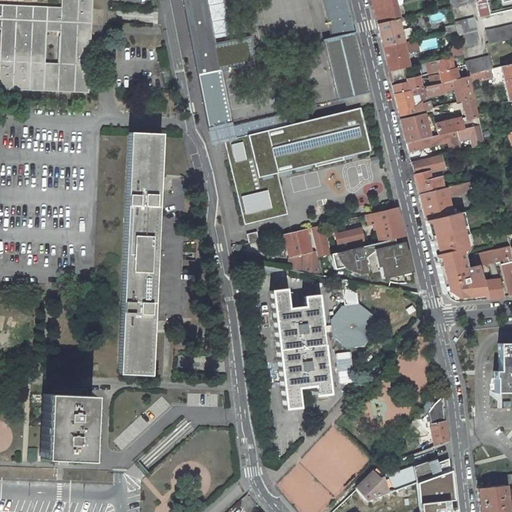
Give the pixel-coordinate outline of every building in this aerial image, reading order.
[(0,0),(0,89),(88,93),(92,0),(0,0)] [(182,0),(186,19),(209,15),(205,0),(182,0)] [(206,0),(214,39),(229,36),(221,0),(206,0)] [(322,0),(330,30),(351,24),(345,0),(322,0)] [(397,19),(400,19),(394,0),(371,0),(378,23),(397,19)] [(480,17),(490,15),(486,0),(477,0),(476,0),(476,2),(480,17)] [(215,44),(209,15),(186,19),(208,126),(230,121),(220,71),(255,64),(250,37),(215,44)] [(461,47),(479,43),(473,18),(455,23),(455,25),(457,30),(461,47)] [(383,47),(402,42),(397,19),(378,23),(383,47)] [(331,38),(353,33),(351,24),(330,30),(331,38)] [(511,24),(486,31),(489,43),(511,37),(511,24)] [(442,27),(444,33),(457,30),(455,25),(442,27)] [(344,98),(368,93),(353,33),(331,38),(323,40),(337,100),(344,98)] [(420,41),(422,51),(439,47),(437,37),(420,41)] [(402,42),(383,47),(388,72),(405,68),(408,67),(402,42)] [(468,75),(492,69),(489,56),(464,62),(468,75)] [(438,72),(452,68),(449,57),(424,63),(427,74),(438,72)] [(427,74),(424,63),(418,65),(421,75),(427,74)] [(500,67),(504,84),(511,82),(511,63),(507,65),(500,67)] [(407,79),(408,79),(408,78),(405,68),(388,72),(391,83),(407,79)] [(452,68),(438,72),(439,76),(436,76),(437,80),(430,81),(431,85),(438,84),(441,83),(449,81),(452,80),(458,78),(455,68),(452,68)] [(469,83),(494,76),(492,69),(468,75),(468,76),(469,83)] [(392,85),(394,94),(409,90),(421,88),(419,76),(408,78),(408,79),(407,79),(407,82),(392,85)] [(461,101),(473,98),(469,83),(468,76),(458,78),(452,80),(457,102),(461,101)] [(451,91),(449,81),(441,83),(438,84),(431,85),(425,87),(427,97),(451,91)] [(409,90),(394,94),(400,116),(431,109),(429,100),(421,103),(420,101),(413,107),(409,90)] [(346,108),(370,103),(368,93),(344,98),(346,108)] [(464,128),(479,124),(478,117),(473,98),(461,101),(466,120),(463,120),(464,128)] [(358,108),(224,140),(243,224),(286,214),(276,173),(369,150),(358,108)] [(406,142),(430,136),(425,116),(401,122),(406,142)] [(438,135),(462,129),(459,118),(435,123),(438,135)] [(406,142),(408,151),(448,142),(449,150),(460,147),(458,141),(469,138),(471,147),(484,144),(479,124),(464,128),(462,129),(438,135),(430,136),(406,142)] [(117,374),(149,375),(160,134),(128,133),(117,374)] [(410,162),(418,194),(442,188),(442,183),(440,176),(429,179),(428,172),(443,168),(440,155),(410,162)] [(442,188),(445,187),(461,184),(460,179),(442,183),(442,188)] [(439,217),(451,214),(447,197),(471,191),(469,182),(461,184),(445,187),(442,188),(418,194),(425,220),(439,217)] [(402,236),(403,236),(396,207),(372,213),(374,223),(378,242),(393,238),(402,236)] [(374,223),(372,213),(365,215),(368,225),(374,223)] [(475,297),(475,295),(483,293),(480,282),(477,265),(475,259),(465,262),(462,251),(466,250),(456,213),(451,214),(439,217),(425,220),(442,293),(455,301),(467,300),(467,299),(475,297)] [(311,231),(316,251),(318,257),(328,254),(322,225),(310,227),(311,231)] [(283,234),(289,258),(311,252),(306,232),(305,229),(283,234)] [(245,234),(247,243),(257,241),(255,232),(245,234)] [(336,240),(339,252),(363,246),(360,234),(336,240)] [(406,284),(413,282),(403,241),(395,243),(393,238),(378,242),(363,246),(339,252),(330,254),(333,269),(343,267),(347,271),(353,273),(361,273),(368,273),(373,286),(388,289),(390,282),(401,284),(406,284)] [(502,264),(509,295),(511,295),(511,260),(509,247),(509,246),(491,249),(494,261),(501,259),(503,258),(504,263),(502,264)] [(477,265),(494,261),(491,249),(474,253),(475,259),(477,265)] [(316,251),(311,252),(289,258),(288,270),(323,276),(318,257),(316,251)] [(503,296),(499,279),(497,271),(491,273),(492,280),(480,282),(483,293),(484,298),(503,296)] [(358,303),(353,282),(340,280),(345,305),(358,303)] [(285,289),(270,291),(284,408),(298,407),(296,387),(313,385),(314,395),(328,393),(321,332),(320,326),(317,295),(302,297),(303,307),(287,309),(285,289)] [(331,325),(331,331),(332,337),(346,348),(364,346),(375,332),(372,314),(358,303),(345,305),(341,305),(330,320),(331,325)] [(511,343),(498,343),(498,371),(498,378),(495,378),(495,393),(511,392),(511,343)] [(45,394),(43,393),(40,459),(42,459),(84,461),(86,461),(89,396),(87,395),(45,394)] [(435,446),(447,442),(444,422),(442,413),(442,396),(433,404),(428,411),(435,446)] [(418,448),(416,443),(398,453),(400,458),(419,452),(418,448)] [(447,460),(445,454),(433,458),(435,464),(447,460)] [(354,488),(365,501),(408,484),(416,481),(450,469),(447,460),(435,464),(433,458),(387,475),(377,478),(371,472),(354,488)] [(454,511),(450,469),(416,481),(418,511),(454,511)] [(511,474),(487,476),(488,478),(489,487),(505,485),(511,483),(511,474)] [(479,511),(507,511),(505,485),(489,487),(477,488),(479,511)]
